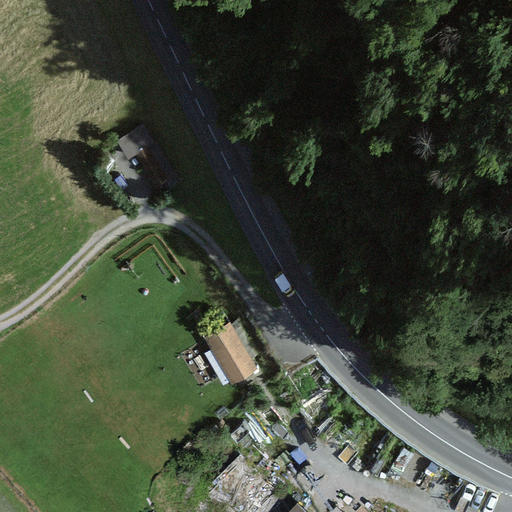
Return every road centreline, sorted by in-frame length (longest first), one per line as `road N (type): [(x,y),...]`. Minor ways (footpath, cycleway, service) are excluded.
road 1 (primary): [(156,0),(251,199),(325,326),(411,412),(511,474)]
road 2 (track): [(0,321),(34,301),(119,223),(153,211),(196,230),(287,341),(323,322)]
